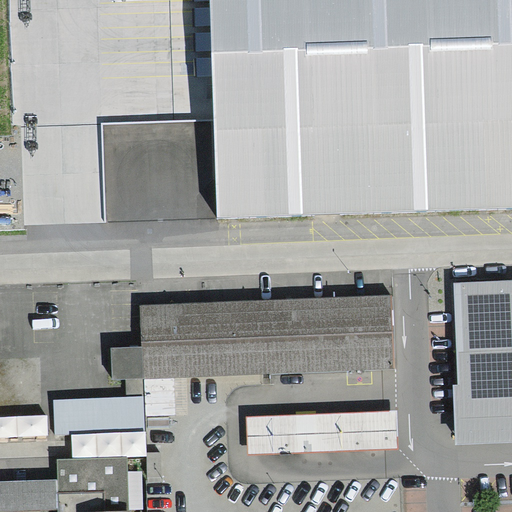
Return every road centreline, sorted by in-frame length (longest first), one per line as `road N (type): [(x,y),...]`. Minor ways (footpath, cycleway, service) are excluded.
road 1 (residential): [(511,254),(0,268)]
road 2 (unknown): [(413,376),(223,388),(202,402),(186,429),(202,511)]
